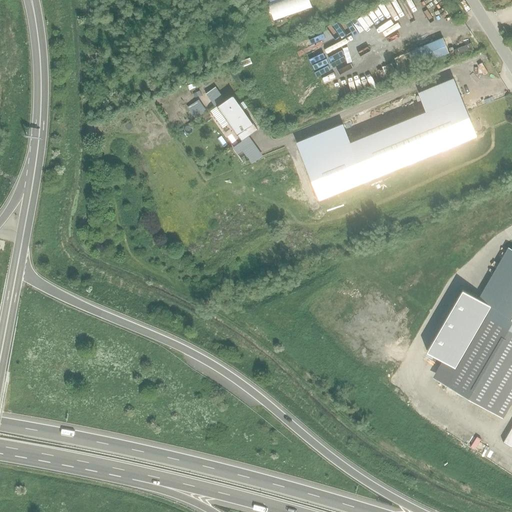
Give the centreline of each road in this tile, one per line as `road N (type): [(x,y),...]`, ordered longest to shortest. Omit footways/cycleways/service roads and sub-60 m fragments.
road 1 (motorway): [(414,511),(336,462),(238,381),(49,289),(18,261)]
road 2 (motorway): [(365,511),(205,467),(0,425)]
road 3 (motorway): [(0,447),(170,481)]
road 4 (motorway): [(37,157),(41,72),(31,0)]
road 5 (motorway): [(170,481),(288,511)]
